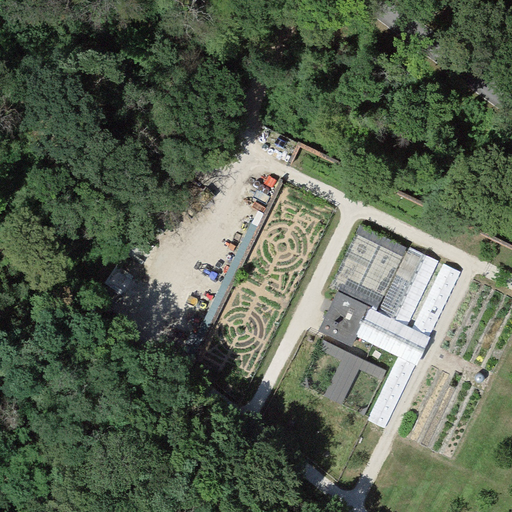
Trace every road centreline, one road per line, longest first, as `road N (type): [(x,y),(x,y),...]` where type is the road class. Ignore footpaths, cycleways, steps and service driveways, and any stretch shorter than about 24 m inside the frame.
road 1 (track): [(367,223),(335,257),(268,392),(270,427),(289,461),(325,488),(352,494),(459,484),(511,510)]
road 2 (track): [(369,0),(511,105)]
